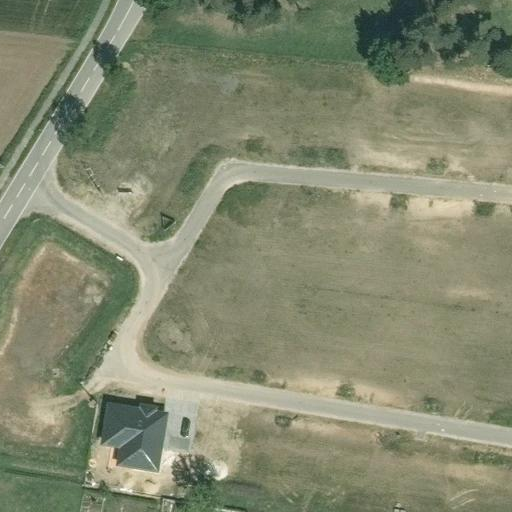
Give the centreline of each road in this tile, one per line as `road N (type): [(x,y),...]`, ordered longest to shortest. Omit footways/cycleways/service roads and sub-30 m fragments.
road 1 (residential): [(165,262),(117,350),(130,374),(511,437)]
road 2 (residential): [(511,191),(239,171),(218,180),(165,262)]
road 3 (tertiary): [(26,189),(136,0)]
road 4 (residential): [(26,189),(165,262)]
